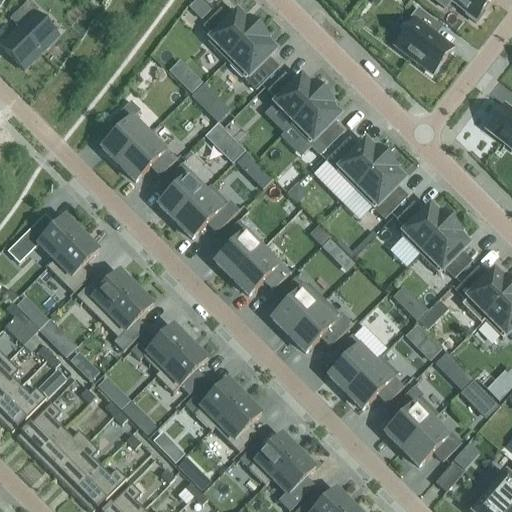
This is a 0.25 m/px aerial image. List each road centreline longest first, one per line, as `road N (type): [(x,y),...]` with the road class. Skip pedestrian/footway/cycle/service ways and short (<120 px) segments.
road 1 (residential): [(0,91),(417,511)]
road 2 (residential): [(420,141),(278,0)]
road 3 (residential): [(420,141),(511,22)]
road 4 (residential): [(511,233),(420,141)]
